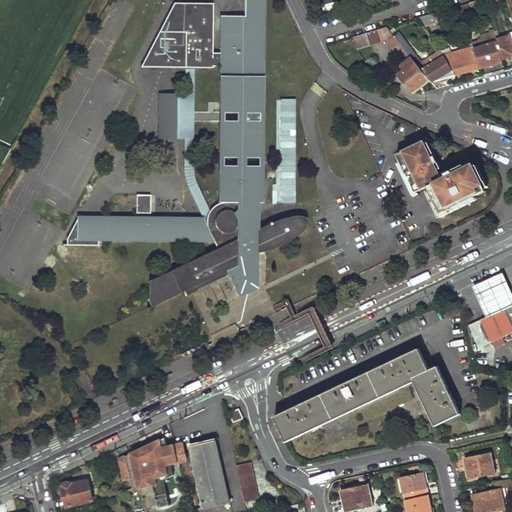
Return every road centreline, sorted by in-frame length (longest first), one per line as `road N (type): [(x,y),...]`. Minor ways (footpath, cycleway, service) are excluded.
road 1 (secondary): [(248,362),(511,236)]
road 2 (secondary): [(30,464),(248,362)]
road 3 (residential): [(292,0),(316,50),(343,81),(446,125)]
road 4 (residential): [(310,478),(412,451),(428,454),(445,475),(453,511)]
road 5 (residential): [(248,362),(260,431),(278,462),(310,478)]
